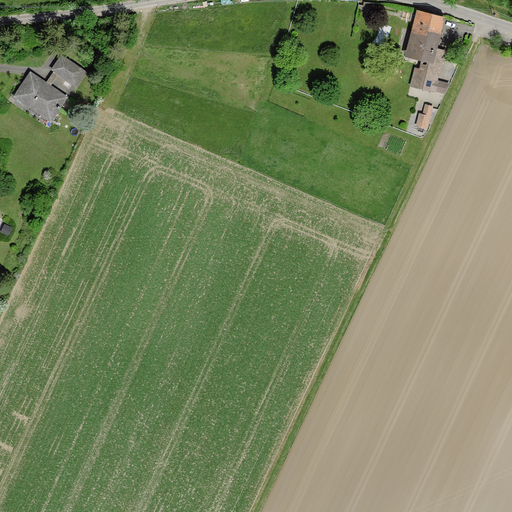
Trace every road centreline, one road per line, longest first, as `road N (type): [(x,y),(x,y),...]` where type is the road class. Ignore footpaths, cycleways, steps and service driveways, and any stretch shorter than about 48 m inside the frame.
road 1 (track): [(254,511),(473,41)]
road 2 (unclassified): [(0,20),(165,0)]
